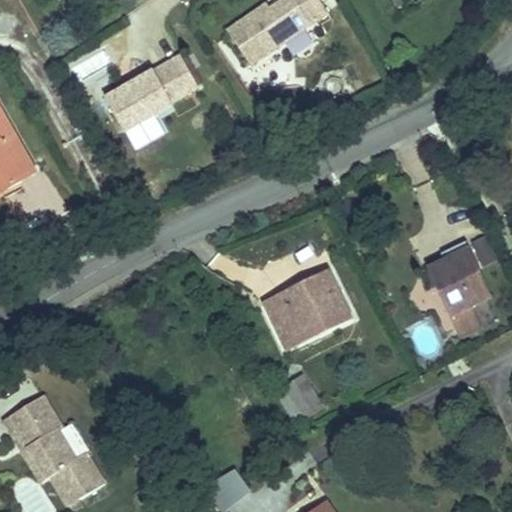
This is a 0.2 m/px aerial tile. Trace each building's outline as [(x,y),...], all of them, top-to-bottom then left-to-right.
[(237,55),(315,4),(312,0),(257,0),(247,7),(244,2),(215,21),(237,55)] [(157,91),(185,76),(168,46),(124,69),(126,73),(114,80),(112,76),(92,86),(110,120),(159,94),(157,91)] [(124,69),(112,76),(114,80),(126,73),(124,69)] [(0,166),(20,155),(0,118),(0,166)] [(502,301),(478,257),(477,255),(454,269),(455,271),(438,280),(466,330),(476,325),(472,318),(481,312),(502,301)] [(342,284),(278,319),(303,363),(367,326),(342,284)] [(493,333),(481,312),(472,318),(476,325),(466,330),(474,343),(493,333)] [(446,339),(430,347),(443,370),(459,361),(446,339)] [(298,406),(326,449),(336,443),(329,432),(339,425),(318,393),(298,406)] [(112,487),(93,454),(82,461),(66,435),(70,431),(58,412),(47,418),(39,405),(5,425),(17,445),(22,442),(28,438),(56,483),(59,481),(76,509),(77,508),(79,511),(81,511),(90,507),(86,502),(112,487)] [(56,483),(28,438),(22,442),(50,487),(56,483)]
